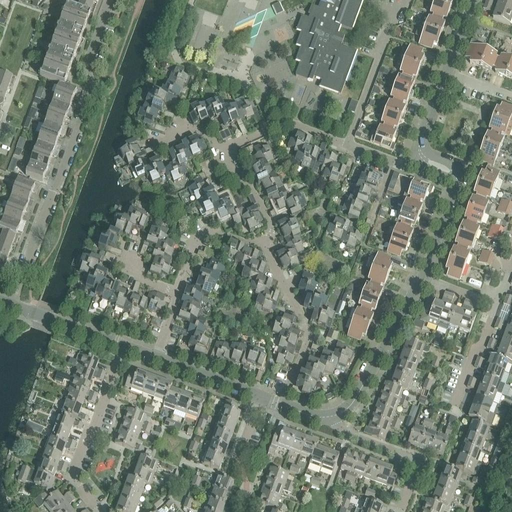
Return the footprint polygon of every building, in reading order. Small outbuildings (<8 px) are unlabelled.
[(81,0),(78,10),(91,15),(90,15),(93,16),(97,5),(95,4),(96,0),(81,0)] [(297,47),(301,48),(296,62),(301,64),(296,77),(312,83),(314,79),(322,82),(320,88),(341,96),(357,53),(341,47),(345,37),(338,34),(340,27),(352,31),(362,4),(352,0),(322,0),(321,3),(321,2),(318,9),(311,7),(307,19),(302,17),(297,32),(301,33),(297,47)] [(435,0),(434,4),(450,10),(454,0),(435,0)] [(511,3),(502,0),(500,0),(497,9),(511,15),(511,3)] [(272,7),(276,16),(284,12),(280,3),(272,7)] [(433,16),(432,20),(431,20),(437,22),(438,17),(443,19),(446,21),(450,10),(434,4),(430,14),(433,16)] [(66,5),(57,30),(82,39),(90,15),(91,15),(78,10),(66,5)] [(511,18),(511,15),(497,9),(493,20),(509,26),(511,18)] [(421,14),(417,27),(419,27),(441,35),(445,25),(442,24),(443,19),(438,17),(437,22),(431,20),(432,20),(428,19),(427,16),(421,14)] [(441,35),(419,27),(416,34),(422,36),(419,45),(432,50),(434,45),(437,46),(441,35)] [(57,30),(49,53),(73,62),(82,39),(57,30)] [(470,64),(480,68),(486,52),(488,48),(472,42),(465,59),(471,61),(470,64)] [(410,47),(404,63),(420,69),(424,58),(421,57),(423,52),(410,47)] [(492,69),(496,70),(497,70),(498,65),(493,64),(495,59),(496,59),(497,55),(486,52),(480,68),(491,72),(492,69)] [(40,77),(59,84),(64,86),(73,62),(49,53),(40,77)] [(495,73),(506,77),(511,61),(501,57),(500,60),(496,59),(495,59),(493,64),(498,65),(497,70),(496,70),(495,73)] [(403,74),(401,79),(406,81),(408,76),(413,78),(416,79),(420,69),(404,63),(400,73),(403,74)] [(171,75),(168,82),(175,85),(174,89),(181,92),(180,95),(185,96),(187,92),(182,90),(184,85),(187,86),(189,78),(182,76),(184,71),(176,68),(173,76),(171,75)] [(15,79),(0,73),(0,107),(0,108),(2,107),(4,103),(3,101),(5,100),(9,90),(11,91),(15,79)] [(398,78),(394,88),(411,94),(415,84),(411,82),(413,78),(408,76),(406,81),(401,79),(398,78)] [(163,89),(161,92),(160,96),(167,99),(165,103),(173,106),(172,108),(176,110),(178,105),(176,105),(180,95),(181,92),(174,89),(175,85),(168,82),(165,90),(163,89)] [(59,84),(56,94),(73,101),(75,96),(79,98),(81,92),(64,86),(59,84)] [(394,100),(392,104),(397,106),(399,101),(404,103),(407,104),(411,94),(394,88),(390,98),(394,100)] [(149,96),(146,103),(153,106),(151,110),(159,113),(158,115),(163,117),(164,112),(162,112),(165,103),(167,99),(160,96),(161,92),(154,89),(151,97),(149,96)] [(56,94),(52,105),(73,113),(75,107),(71,106),(73,101),(56,94)] [(212,122),(220,118),(224,117),(220,109),(225,108),(221,100),(214,103),(213,101),(206,104),(209,112),(205,113),(208,121),(210,120),(212,122)] [(352,100),(347,112),(354,115),(359,103),(358,102),(352,100)] [(239,122),(241,121),(246,119),(247,121),(254,118),(253,115),(257,113),(255,108),(252,101),(245,105),(244,102),(236,106),(239,113),(235,114),(239,122)] [(389,103),(385,113),(401,119),(405,109),(402,108),(404,103),(399,101),(397,106),(392,104),(389,103)] [(153,106),(146,103),(145,103),(143,110),(140,110),(137,117),(145,120),(143,124),(150,127),(150,129),(154,131),(156,126),(152,125),(154,120),(156,121),(158,115),(159,113),(151,110),(153,106)] [(213,124),(212,122),(210,120),(208,121),(205,113),(209,112),(206,104),(198,107),(197,105),(190,108),(193,115),(189,117),(194,127),(206,122),(208,127),(213,124)] [(52,105),(48,115),(65,121),(67,116),(71,118),(73,113),(52,105)] [(228,106),(225,108),(220,109),(224,117),(220,118),(223,126),(221,127),(223,132),(227,129),(226,127),(236,123),(238,128),(243,125),(241,121),(239,122),(235,114),(239,113),(236,106),(236,105),(229,108),(228,106)] [(496,109),(493,119),(511,126),(511,108),(502,105),(500,110),(496,109)] [(384,125),(383,129),(382,130),(388,131),(389,126),(394,128),(397,130),(401,119),(385,113),(381,124),(384,125)] [(48,115),(44,125),(66,133),(68,127),(64,126),(65,121),(48,115)] [(492,131),(490,135),(490,136),(495,138),(497,133),(502,135),(509,137),(511,128),(511,126),(493,119),(489,130),(492,131)] [(44,125),(41,135),(58,141),(60,137),(64,138),(66,133),(44,125)] [(382,130),(383,129),(379,128),(376,138),(372,137),(370,143),(393,152),(395,146),(392,144),(396,134),(393,133),(394,128),(389,126),(388,131),(382,130)] [(487,134),(483,145),(500,151),(503,140),(500,139),(502,135),(497,133),(495,138),(490,136),(490,135),(487,134)] [(41,135),(37,145),(58,153),(60,148),(56,146),(58,141),(41,135)] [(294,154),(297,155),(302,156),(304,149),(309,151),(311,143),(314,144),(316,139),(311,138),(310,140),(297,135),(295,142),(291,141),(288,148),(295,151),(294,154)] [(129,167),(129,166),(136,163),(134,159),(141,156),(140,154),(136,144),(138,143),(135,138),(131,140),(132,143),(125,146),(127,150),(120,153),(123,161),(125,160),(129,167)] [(178,144),(180,148),(182,147),(186,155),(190,153),(193,160),(200,156),(199,154),(206,151),(203,143),(199,145),(196,138),(184,144),(183,142),(178,144)] [(37,145),(33,155),(50,162),(52,157),(56,158),(58,153),(37,145)] [(500,151),(483,145),(479,155),(482,156),(480,162),(494,167),(500,151)] [(265,161),(266,166),(274,162),(271,155),(273,154),(270,147),(263,150),(261,146),(254,149),(252,147),(248,149),(250,153),(254,152),(256,156),(254,157),(257,165),(265,161)] [(169,157),(173,164),(177,162),(180,169),(184,167),(187,166),(186,163),(193,160),(190,153),(186,155),(182,147),(180,148),(170,153),(169,151),(165,153),(167,158),(169,157)] [(311,163),(315,165),(318,157),(323,159),(324,154),(320,152),(319,154),(309,151),(304,149),(302,156),(297,155),(295,162),(302,165),(301,167),(309,170),(311,163)] [(138,180),(146,176),(144,172),(151,169),(149,165),(145,157),(147,156),(145,151),(140,154),(141,156),(134,159),(136,163),(129,166),(132,174),(135,173),(138,180)] [(322,170),(325,171),(330,173),(332,165),(336,167),(339,160),(342,160),(343,156),(339,154),(337,158),(332,157),(333,154),(325,151),(324,154),(323,159),(318,157),(315,165),(323,167),(322,170)] [(33,155),(29,165),(51,173),(53,168),(48,166),(50,162),(33,155)] [(144,172),(146,176),(147,180),(149,179),(153,186),(160,182),(158,178),(165,175),(163,171),(160,163),(162,162),(159,157),(155,159),(156,162),(149,165),(151,169),(144,172)] [(266,178),(274,175),(270,167),(268,169),(266,166),(265,161),(257,165),(259,169),(252,172),(258,184),(256,185),(258,190),(262,188),(261,186),(268,182),(266,178)] [(170,168),(163,171),(165,175),(167,178),(171,176),(174,183),(181,180),(180,178),(187,174),(184,167),(180,169),(177,162),(173,164),(169,165),(170,168)] [(51,173),(29,165),(26,176),(43,182),(45,177),(49,179),(51,173)] [(330,173),(325,171),(322,179),(330,181),(329,184),(336,187),(339,179),(343,181),(346,174),(349,175),(350,170),(346,168),(345,170),(336,167),(332,165),(330,173)] [(481,173),(477,184),(494,190),(500,174),(486,169),(484,174),(481,173)] [(362,176),(359,184),(366,186),(365,191),(372,193),(371,196),(376,198),(377,193),(375,192),(380,179),(373,177),(374,172),(367,170),(364,177),(362,176)] [(197,203),(204,199),(203,195),(210,192),(209,190),(206,185),(204,186),(202,181),(206,179),(204,174),(199,177),(200,179),(193,182),(195,186),(188,189),(191,197),(194,196),(197,203)] [(276,191),(283,188),(280,181),(277,182),(274,175),(266,178),(268,182),(261,186),(262,188),(267,198),(265,198),(267,203),(272,201),(271,199),(278,195),(276,191)] [(18,179),(14,190),(31,196),(33,191),(37,193),(39,187),(18,179)] [(402,200),(406,202),(409,203),(414,205),(416,200),(421,202),(424,203),(428,193),(431,194),(433,188),(410,179),(408,186),(402,200)] [(353,190),(350,197),(358,200),(356,204),(364,207),(363,210),(367,211),(369,207),(367,206),(371,196),(372,193),(365,191),(366,186),(359,184),(358,183),(356,191),(353,190)] [(477,195),(475,200),(480,202),(482,197),(487,199),(490,200),(494,190),(477,184),(474,194),(477,195)] [(206,216),(214,213),(212,209),(219,205),(217,201),(213,193),(215,192),(213,188),(209,190),(210,192),(203,195),(204,199),(197,203),(201,210),(203,209),(206,216)] [(280,212),(287,209),(285,204),(292,201),(290,197),(289,194),(287,195),(283,188),(276,191),(278,195),(271,199),(272,201),(274,206),(276,205),(279,210),(274,212),(277,216),(281,214),(280,212)] [(14,190),(10,200),(32,208),(34,203),(29,201),(31,196),(14,190)] [(221,222),(228,219),(226,214),(233,211),(232,207),(228,199),(230,198),(228,193),(223,196),(224,198),(217,201),(219,205),(212,209),(214,213),(215,216),(218,215),(221,222)] [(285,204),(287,209),(292,219),(302,214),(300,210),(307,207),(303,200),(301,201),(298,194),(290,197),(292,201),(285,204)] [(358,200),(350,197),(347,205),(345,204),(342,211),(349,214),(348,218),(358,222),(363,210),(364,207),(356,204),(358,200)] [(472,198),(468,209),(484,215),(488,205),(485,203),(487,199),(482,197),(480,202),(475,200),(472,198)] [(235,228),(243,224),(241,220),(248,217),(246,213),(245,210),(242,211),(240,206),(244,204),(242,199),(237,201),(239,204),(232,207),(233,211),(226,214),(228,219),(230,222),(232,221),(235,228)] [(10,200),(7,210),(24,217),(25,212),(30,213),(32,208),(10,200)] [(406,202),(402,212),(418,218),(422,208),(419,206),(421,202),(416,200),(414,205),(409,203),(406,202)] [(499,206),(511,210),(511,206),(511,204),(501,200),(499,206)] [(241,220),(243,224),(244,228),(247,227),(250,234),(257,230),(256,226),(263,223),(257,211),(259,210),(257,205),(252,207),(253,210),(246,213),(248,217),(241,220)] [(497,212),(509,216),(511,210),(499,206),(497,212)] [(467,221),(466,225),(471,227),(472,222),(478,224),(477,224),(481,225),(484,215),(468,209),(464,219),(467,221)] [(7,210),(3,220),(24,228),(26,223),(22,221),(24,217),(7,210)] [(130,211),(127,218),(132,220),(129,227),(133,229),(144,233),(147,222),(143,221),(146,214),(138,211),(137,213),(130,211)] [(400,228),(405,230),(406,225),(412,227),(411,227),(415,228),(418,218),(402,212),(399,211),(394,223),(397,227),(400,228)] [(117,226),(114,233),(120,235),(127,238),(126,240),(131,242),(133,237),(130,236),(133,229),(129,227),(132,220),(127,218),(124,217),(123,219),(116,217),(113,224),(117,226)] [(0,227),(0,231),(3,232),(16,237),(18,232),(22,234),(24,228),(3,220),(0,227)] [(332,239),(340,242),(343,234),(347,236),(350,229),(352,230),(354,225),(349,223),(348,225),(336,220),(333,228),(329,226),(326,234),(333,236),(332,239)] [(279,227),(283,237),(284,240),(291,236),(293,240),(300,237),(301,237),(297,230),(300,229),(296,222),(289,225),(287,221),(280,224),(279,222),(274,224),(277,228),(279,227)] [(463,224),(459,234),(475,240),(479,230),(476,229),(477,224),(478,224),(472,222),(471,227),(466,225),(463,224)] [(397,227),(393,237),(409,243),(413,233),(410,232),(411,227),(412,227),(406,225),(405,230),(400,228),(397,227)] [(492,226),(490,231),(501,236),(503,230),(492,226)] [(149,245),(156,248),(158,244),(165,246),(167,242),(168,239),(166,238),(168,231),(161,228),(159,232),(152,229),(147,242),(145,241),(143,246),(148,248),(149,245)] [(343,234),(340,242),(347,245),(346,247),(354,250),(357,243),(361,244),(364,237),(366,238),(368,233),(363,231),(361,236),(356,234),(357,231),(352,230),(350,229),(347,236),(343,234)] [(488,237),(499,242),(501,236),(490,231),(488,237)] [(0,265),(3,267),(6,266),(7,261),(6,259),(9,258),(12,248),(14,249),(19,238),(16,237),(3,232),(0,240),(0,265)] [(120,235),(114,233),(110,232),(109,236),(101,233),(99,241),(101,242),(98,249),(106,252),(110,254),(112,249),(115,250),(120,235)] [(458,246),(456,250),(456,251),(461,252),(463,247),(468,249),(468,250),(471,251),(475,240),(459,234),(455,245),(458,246)] [(285,248),(286,251),(288,255),(295,252),(297,256),(304,253),(301,246),(304,245),(300,237),(293,240),(291,236),(284,240),(283,237),(278,239),(281,244),(285,242),(287,247),(285,248)] [(409,243),(393,237),(387,253),(400,258),(402,253),(405,254),(409,243)] [(150,260),(154,262),(155,260),(163,262),(164,258),(171,261),(174,253),(172,252),(174,245),(167,242),(165,246),(158,244),(156,248),(153,256),(151,256),(150,260)] [(227,260),(235,263),(238,256),(242,257),(245,250),(247,251),(249,246),(244,244),(243,246),(231,242),(228,249),(224,247),(221,255),(228,258),(227,260)] [(453,249),(449,260),(466,266),(470,255),(466,254),(468,250),(468,249),(463,247),(461,252),(456,251),(456,250),(453,249)] [(241,268),(245,270),(249,271),(252,264),(256,265),(258,258),(261,259),(263,254),(258,253),(257,255),(247,251),(245,250),(242,257),(238,256),(235,263),(242,266),(241,268)] [(288,255),(286,251),(279,254),(278,252),(273,254),(276,259),(277,258),(283,270),(290,267),(292,271),(299,268),(296,261),(299,259),(297,256),(295,252),(288,255)] [(481,257),(492,261),(494,255),(483,251),(481,257)] [(207,266),(205,271),(204,273),(211,276),(210,280),(217,283),(218,283),(220,276),(223,277),(225,269),(218,266),(220,262),(213,260),(213,257),(209,255),(207,260),(211,262),(209,267),(207,266)] [(378,255),(372,271),(388,277),(392,266),(389,265),(391,259),(378,255)] [(80,274),(87,276),(89,272),(96,275),(98,271),(101,262),(103,263),(104,258),(100,257),(99,259),(91,256),(90,260),(83,258),(80,265),(82,266),(80,274)] [(492,261),(481,257),(478,263),(490,267),(492,261)] [(155,260),(154,262),(151,272),(149,272),(147,276),(152,278),(153,276),(160,278),(161,274),(169,277),(172,269),(169,268),(172,261),(171,261),(164,258),(163,262),(155,260)] [(466,266),(449,260),(445,270),(449,271),(447,277),(460,282),(466,266)] [(248,282),(251,284),(256,285),(258,278),(262,280),(265,272),(268,273),(269,268),(265,267),(264,269),(256,265),(252,264),(249,271),(245,270),(242,277),(249,280),(248,282)] [(200,275),(196,287),(203,290),(202,294),(209,297),(212,290),(215,291),(217,283),(210,280),(211,276),(204,273),(205,271),(200,269),(199,274),(200,275)] [(95,287),(98,288),(102,289),(105,282),(107,277),(109,277),(111,273),(106,271),(105,273),(98,271),(96,275),(89,272),(87,276),(86,280),(88,281),(86,288),(93,291),(95,287)] [(371,282),(369,287),(374,289),(376,284),(381,286),(384,287),(388,277),(372,271),(368,281),(371,282)] [(305,293),(304,298),(311,300),(314,293),(317,294),(319,286),(312,284),(314,279),(306,277),(307,274),(303,272),(301,277),(303,278),(298,291),(305,293)] [(255,296),(258,298),(263,299),(265,292),(269,294),(272,286),(275,287),(276,282),(272,281),(271,283),(262,280),(258,278),(256,285),(251,284),(249,291),(256,294),(255,296)] [(102,301),(109,303),(112,296),(116,298),(119,290),(121,291),(123,287),(118,285),(118,287),(105,282),(102,289),(98,288),(95,295),(102,298),(102,301)] [(366,285),(362,296),(379,302),(383,292),(380,290),(381,286),(376,284),(374,289),(369,287),(366,285)] [(178,305),(183,307),(184,305),(192,307),(193,303),(200,306),(203,298),(201,297),(202,294),(203,290),(196,287),(194,291),(187,289),(182,301),(180,301),(178,305)] [(149,294),(146,302),(151,303),(149,308),(148,310),(156,313),(157,311),(164,314),(167,306),(163,304),(165,297),(158,294),(157,297),(152,295),(153,290),(149,289),(147,293),(149,294)] [(115,309),(123,312),(126,304),(130,306),(133,299),(135,300),(137,295),(132,293),(131,295),(121,291),(119,290),(116,298),(112,296),(109,303),(109,304),(116,306),(115,309)] [(263,299),(258,298),(256,305),(263,308),(262,311),(270,313),(272,306),(277,308),(279,300),(282,301),(283,296),(279,295),(278,297),(269,294),(265,292),(263,299)] [(304,309),(314,313),(318,314),(321,307),(325,309),(328,301),(321,298),(322,296),(317,294),(314,293),(311,300),(304,298),(303,297),(301,302),(305,304),(304,309)] [(420,321),(437,327),(445,306),(449,295),(445,293),(441,305),(435,302),(434,305),(427,302),(420,321)] [(439,323),(449,326),(455,310),(450,308),(454,297),(449,295),(445,306),(437,327),(438,328),(439,323)] [(362,307),(360,312),(365,314),(367,309),(372,311),(375,312),(379,302),(362,296),(359,306),(362,307)] [(126,304),(123,312),(130,315),(129,317),(137,320),(140,313),(144,314),(147,307),(149,308),(151,303),(146,302),(146,301),(145,303),(135,300),(133,299),(130,306),(126,304)] [(449,326),(459,330),(470,302),(465,301),(461,312),(455,310),(449,326)] [(470,302),(459,330),(470,334),(476,318),(470,316),(474,304),(470,302)] [(181,321),(189,323),(190,319),(198,322),(199,317),(200,314),(198,313),(201,306),(200,306),(193,303),(192,307),(184,305),(183,307),(179,317),(177,317),(176,321),(180,323),(181,321)] [(318,314),(314,313),(311,323),(325,329),(326,326),(331,327),(333,322),(332,322),(335,315),(328,312),(329,310),(325,309),(321,307),(318,314)] [(357,311),(353,321),(369,327),(373,317),(370,316),(372,311),(367,309),(365,314),(360,312),(357,311)] [(187,335),(195,338),(196,333),(204,336),(206,329),(204,328),(207,320),(199,317),(198,322),(190,319),(189,323),(187,327),(190,328),(188,333),(184,331),(182,336),(187,338),(187,335)] [(272,334),(280,337),(281,333),(289,336),(290,332),(293,323),(295,324),(297,319),(292,317),(292,320),(284,317),(283,321),(275,318),(273,326),(275,327),(272,334)] [(149,325),(158,328),(161,322),(151,318),(149,325)] [(504,322),(502,327),(508,329),(511,330),(511,318),(509,324),(504,322)] [(369,327),(353,321),(347,337),(360,342),(362,336),(366,338),(369,327)] [(278,349),(279,349),(286,352),(288,347),(295,350),(296,348),(299,337),(301,338),(303,333),(298,332),(298,334),(290,332),(289,336),(281,333),(280,337),(279,341),(281,341),(278,349)] [(196,333),(195,338),(194,341),(191,340),(188,348),(196,350),(194,354),(204,358),(210,343),(202,341),(204,336),(196,333)] [(496,342),(494,347),(511,353),(511,341),(504,339),(502,345),(496,342)] [(408,340),(404,352),(420,358),(422,353),(426,354),(428,353),(430,348),(418,344),(418,343),(416,343),(408,340)] [(337,348),(334,356),(332,360),(339,363),(338,367),(345,370),(348,363),(351,364),(353,356),(346,353),(348,349),(340,346),(341,344),(337,342),(335,347),(337,348)] [(232,368),(233,364),(231,363),(234,355),(230,354),(232,346),(225,344),(224,346),(216,343),(213,351),(211,356),(216,357),(215,360),(223,363),(224,360),(229,362),(227,367),(232,368)] [(248,371),(249,366),(247,366),(250,358),(246,357),(248,349),(241,346),(240,349),(232,346),(230,354),(234,355),(231,363),(233,364),(244,367),(243,369),(248,371)] [(286,352),(279,349),(276,356),(278,357),(276,365),(283,368),(285,363),(292,366),(295,358),(293,357),(294,352),(299,354),(301,349),(296,348),(295,350),(288,347),(286,352)] [(498,353),(496,359),(508,363),(511,365),(511,353),(494,347),(493,351),(498,353)] [(247,366),(249,366),(259,370),(259,372),(264,374),(265,369),(263,368),(266,361),(261,359),(264,352),(257,349),(256,352),(248,349),(246,357),(250,358),(247,366)] [(323,355),(320,363),(318,367),(325,370),(324,374),(331,377),(334,370),(337,371),(338,367),(339,363),(332,360),(334,356),(326,353),(327,351),(323,349),(321,354),(323,355)] [(404,352),(399,363),(415,369),(416,365),(418,364),(420,358),(404,352)] [(68,365),(77,368),(94,374),(98,376),(104,378),(106,374),(96,370),(98,362),(91,360),(91,359),(89,359),(79,355),(76,361),(70,359),(68,365)] [(309,362),(305,372),(304,374),(311,377),(310,381),(317,384),(320,377),(323,378),(324,374),(325,370),(318,367),(320,363),(312,360),(313,358),(309,356),(307,361),(309,362)] [(483,361),(482,365),(504,373),(508,363),(496,359),(491,357),(489,363),(483,361)] [(415,369),(399,363),(395,374),(412,380),(414,375),(413,373),(415,369)] [(482,365),(480,370),(486,372),(484,378),(500,384),(504,373),(482,365)] [(77,368),(73,379),(90,385),(94,374),(77,368)] [(304,374),(305,372),(300,370),(298,375),(300,375),(296,388),(303,391),(302,395),(309,398),(312,391),(314,391),(317,384),(310,381),(311,377),(304,374)] [(139,391),(143,392),(149,377),(137,372),(136,377),(130,375),(125,387),(137,391),(139,391)] [(71,383),(69,390),(86,397),(90,398),(96,400),(97,396),(89,393),(92,386),(90,385),(73,379),(58,373),(54,382),(63,385),(64,381),(71,383)] [(412,380),(395,374),(391,385),(391,386),(403,390),(403,391),(406,392),(408,387),(410,386),(412,380)] [(149,396),(154,398),(160,381),(149,377),(143,392),(148,394),(149,396)] [(484,378),(480,388),(496,394),(500,384),(484,378)] [(162,399),(165,400),(166,400),(170,390),(172,385),(160,381),(154,398),(160,400),(162,399)] [(383,389),(381,395),(407,404),(409,400),(401,397),(403,391),(403,390),(391,386),(391,385),(387,383),(385,388),(383,389)] [(480,388),(476,398),(493,404),(496,394),(480,388)] [(69,390),(65,402),(82,408),(86,397),(69,390)] [(169,408),(175,411),(181,394),(170,390),(166,400),(165,400),(164,405),(168,406),(169,408)] [(183,412),(187,413),(192,398),(181,394),(175,411),(181,413),(183,412)] [(380,402),(378,406),(395,413),(397,406),(406,409),(407,404),(381,395),(379,400),(380,402)] [(192,398),(187,413),(191,415),(192,417),(198,419),(201,412),(202,410),(204,402),(192,398)] [(476,398),(472,408),(489,414),(493,404),(476,398)] [(82,408),(65,402),(60,413),(77,420),(82,408)] [(222,416),(221,420),(236,426),(240,414),(236,412),(238,406),(226,402),(221,414),(222,416)] [(375,412),(373,417),(399,427),(401,422),(393,419),(395,413),(378,406),(377,411),(375,412)] [(489,414),(472,408),(469,418),(485,424),(489,414)] [(125,416),(123,421),(150,431),(152,426),(143,423),(146,416),(129,410),(128,415),(125,416)] [(56,424),(55,428),(70,434),(73,427),(81,430),(83,425),(58,416),(56,422),(56,424)] [(399,427),(373,417),(370,423),(371,425),(370,429),(374,431),(372,437),(384,442),(389,428),(398,431),(399,427)] [(217,425),(215,431),(232,437),(236,426),(221,420),(219,424),(217,425)] [(414,447),(420,449),(429,422),(425,420),(422,428),(414,426),(411,434),(411,436),(408,443),(413,444),(414,447)] [(122,429),(121,433),(138,439),(140,432),(148,436),(150,431),(123,421),(121,427),(122,429)] [(427,450),(431,451),(437,434),(431,432),(434,424),(429,422),(420,449),(425,451),(427,450)] [(468,435),(483,440),(485,436),(487,435),(489,429),(482,426),(480,425),(480,426),(472,423),(468,435)] [(51,433),(49,439),(74,448),(76,444),(68,440),(70,434),(55,428),(53,432),(51,433)] [(437,434),(431,451),(436,453),(437,455),(443,457),(446,449),(446,447),(452,430),(447,429),(444,437),(437,434)] [(214,438),(212,443),(228,448),(232,437),(215,431),(213,436),(214,438)] [(286,449),(290,450),(295,435),(284,431),(282,435),(276,433),(268,453),(275,456),(278,448),(284,450),(286,449)] [(138,439),(121,433),(119,437),(117,438),(115,444),(123,447),(125,448),(142,454),(143,449),(135,446),(138,439)] [(295,454),(300,456),(307,439),(295,435),(290,450),(294,452),(295,454)] [(468,435),(464,446),(481,452),(483,447),(482,444),(483,440),(468,435)] [(48,447),(47,451),(62,456),(64,450),(73,453),(74,448),(49,439),(47,444),(48,447)] [(308,457),(312,458),(316,448),(317,448),(318,443),(307,439),(300,456),(306,458),(308,457)] [(209,448),(207,453),(223,460),(228,448),(212,443),(211,447),(209,448)] [(464,446),(460,457),(475,463),(477,459),(479,458),(481,452),(464,446)] [(318,466),(322,467),(327,452),(317,448),(316,448),(312,458),(309,464),(316,467),(318,466)] [(43,456),(41,461),(66,471),(68,466),(60,463),(62,456),(47,451),(45,455),(43,456)] [(327,452),(322,467),(326,469),(327,471),(333,473),(336,466),(337,464),(336,463),(339,456),(327,452)] [(223,460),(207,453),(205,459),(205,461),(204,466),(210,468),(212,469),(219,471),(223,460)] [(345,480),(350,482),(359,455),(354,453),(352,454),(347,453),(344,459),(343,461),(344,461),(341,469),(348,472),(345,480)] [(357,475),(364,478),(370,461),(366,459),(365,457),(359,455),(350,482),(354,484),(357,475)] [(274,458),(267,456),(265,462),(272,465),(274,458)] [(141,457),(137,469),(153,475),(154,470),(156,469),(158,463),(151,461),(151,460),(149,460),(141,457)] [(475,463),(460,457),(455,469),(463,472),(465,473),(472,475),(474,469),(474,467),(475,463)] [(489,468),(495,470),(499,459),(493,457),(489,468)] [(40,469),(39,473),(38,473),(54,479),(54,478),(57,472),(65,475),(66,471),(41,461),(39,467),(40,469)] [(371,479),(376,481),(381,465),(370,461),(364,478),(369,480),(371,479)] [(381,465),(376,481),(380,482),(381,484),(393,489),(397,476),(391,474),(393,470),(381,465)] [(43,488),(41,496),(49,495),(55,479),(54,478),(54,479),(38,473),(39,473),(23,467),(18,482),(25,484),(26,482),(43,488)] [(445,468),(440,480),(457,486),(459,481),(458,479),(460,474),(454,471),(452,470),(452,471),(445,468)] [(137,469),(133,480),(143,484),(145,485),(150,487),(152,481),(151,479),(153,475),(137,469)] [(268,475),(266,480),(293,490),(294,485),(286,482),(289,475),(280,472),(281,472),(278,471),(272,469),(270,474),(268,475)] [(215,485),(214,489),(229,495),(234,483),(226,480),(224,479),(224,480),(217,477),(214,483),(215,485)] [(133,480),(129,478),(124,490),(141,496),(143,490),(143,484),(133,480)] [(265,488),(263,492),(280,498),(283,492),(291,495),(293,490),(266,480),(264,486),(265,488)] [(440,480),(436,491),(452,497),(453,493),(455,492),(457,486),(440,480)] [(210,494),(208,500),(225,506),(229,495),(214,489),(212,493),(210,494)] [(120,501),(136,507),(137,503),(139,502),(141,496),(124,490),(120,501)] [(436,491),(432,502),(444,507),(444,508),(449,509),(451,503),(450,501),(452,497),(436,491)] [(280,498),(263,492),(262,496),(260,497),(258,503),(266,506),(268,507),(281,511),(284,511),(286,508),(278,505),(280,498)] [(47,510),(49,511),(54,511),(72,497),(69,494),(62,499),(57,493),(52,498),(49,495),(41,496),(46,503),(44,504),(48,508),(47,510)] [(72,511),(68,507),(75,501),(72,497),(54,511),(72,511)] [(207,508),(205,511),(206,511),(222,511),(225,506),(208,500),(206,505),(207,508)] [(364,508),(362,511),(379,511),(382,506),(375,503),(373,502),(365,500),(363,506),(364,508)] [(424,506),(422,511),(423,511),(442,511),(444,508),(444,507),(432,502),(428,500),(426,505),(424,506)] [(136,507),(120,501),(116,511),(134,511),(136,507)]
